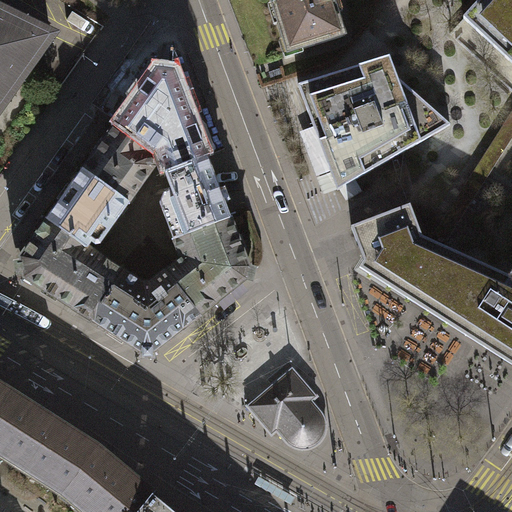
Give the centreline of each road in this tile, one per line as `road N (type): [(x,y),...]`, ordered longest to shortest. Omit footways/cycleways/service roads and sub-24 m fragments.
road 1 (secondary): [(0,352),(264,511)]
road 2 (secondary): [(299,269),(199,0)]
road 3 (residential): [(0,222),(113,61),(168,0)]
road 4 (secondary): [(398,503),(374,468),(299,269)]
road 5 (residential): [(299,269),(169,369)]
road 6 (tertiary): [(511,443),(464,495),(398,503)]
